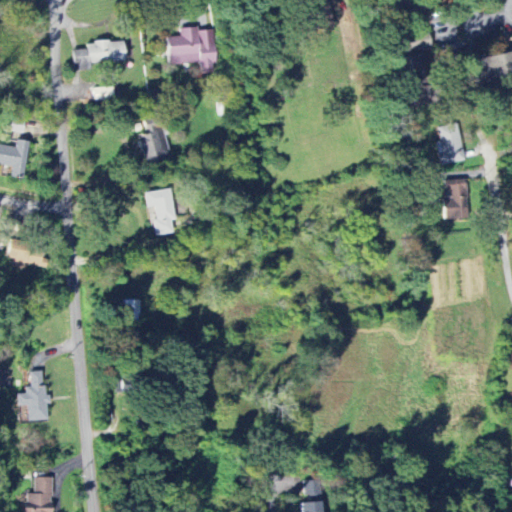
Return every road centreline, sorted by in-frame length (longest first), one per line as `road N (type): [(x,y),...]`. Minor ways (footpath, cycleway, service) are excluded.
road 1 (residential): [(91,511),(51,0)]
road 2 (residential): [(511,248),(478,116)]
